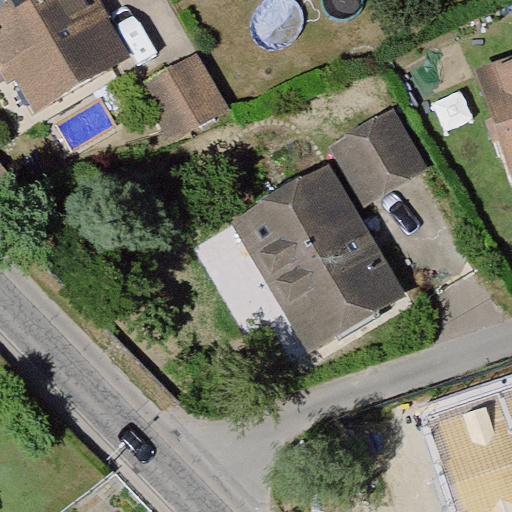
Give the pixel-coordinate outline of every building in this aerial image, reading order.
[(71,0),(0,0),(0,89),(21,128),(114,75),(71,0)] [(198,65),(133,99),(161,153),(227,119),(198,65)] [(511,76),(473,89),(506,203),(511,200),(511,76)] [(374,134),(325,165),(358,217),(407,187),(374,134)] [(309,186),(222,239),(301,368),(388,315),(309,186)]
